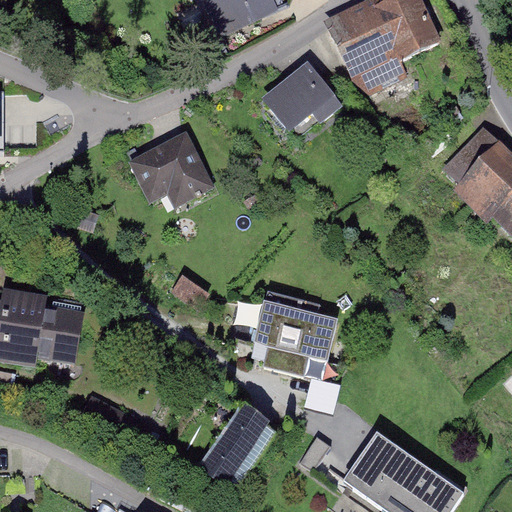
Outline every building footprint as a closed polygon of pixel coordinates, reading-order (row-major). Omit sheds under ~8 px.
[(276,0),(203,0),(222,40),(282,12),(276,0)] [(378,4),(334,25),(365,90),(451,49),(427,0),(415,0),(384,15),(378,4)] [(349,102),(313,60),(263,102),(299,145),(349,102)] [(14,96),(0,96),(0,149),(15,149),(14,96)] [(191,140),(132,169),(153,211),(173,201),(180,215),(219,195),(191,140)] [(511,152),(508,149),(457,197),(492,233),(499,226),(511,238),(511,152)] [(211,299),(184,279),(171,296),(198,316),(211,299)] [(7,307),(0,305),(0,369),(43,377),(45,367),(81,374),(93,310),(9,295),(7,307)] [(345,324),(269,307),(256,361),(332,379),(345,324)] [(155,430),(94,401),(83,424),(145,453),(155,430)] [(285,436),(249,410),(203,472),(238,499),(285,436)] [(380,432),(346,483),(389,511),(453,511),(468,490),(380,432)]
